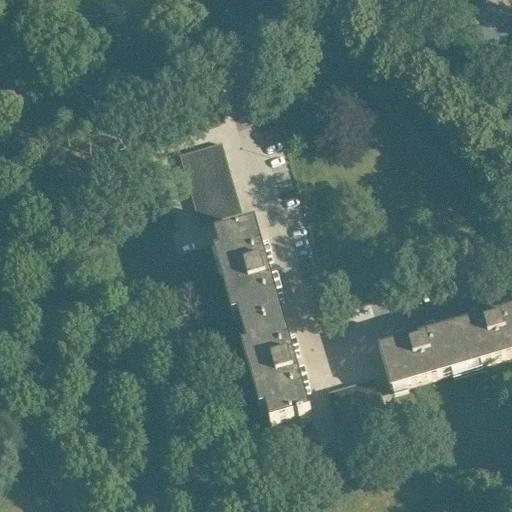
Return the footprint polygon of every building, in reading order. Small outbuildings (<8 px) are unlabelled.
[(67,0),(61,7),(103,51),(113,41),(112,33),(119,39),(118,50),(130,60),(168,16),(156,5),(149,0),(67,0)] [(480,19),(461,36),(484,62),(511,36),(511,27),(493,7),(481,17),(478,13),(476,15),(480,19)] [(448,13),(439,18),(448,37),(457,32),(448,13)] [(365,151),(447,227),(476,195),(394,120),(365,151)] [(222,146),(199,153),(202,162),(225,155),(222,146)] [(180,158),(183,168),(202,162),(199,153),(180,158)] [(225,155),(202,162),(205,172),(227,165),(225,155)] [(183,168),(186,178),(205,172),(202,162),(183,168)] [(227,165),(205,172),(208,182),(230,175),(227,165)] [(92,166),(68,191),(79,202),(103,177),(92,166)] [(186,178),(188,188),(208,182),(205,172),(186,178)] [(230,175),(208,182),(211,192),(233,185),(230,175)] [(188,188),(191,198),(211,192),(208,182),(188,188)] [(233,185),(211,192),(214,202),(236,196),(233,185)] [(191,198),(194,209),(214,202),(211,192),(191,198)] [(236,196),(214,202),(218,212),(239,206),(236,196)] [(194,209),(197,219),(218,212),(214,202),(194,209)] [(239,206),(218,212),(221,223),(242,216),(239,206)] [(200,229),(221,223),(218,212),(197,219),(200,229)] [(258,233),(217,244),(226,274),(220,276),(231,313),(236,311),(245,340),(285,328),(258,233)] [(482,256),(476,251),(471,257),(477,262),(482,256)] [(511,313),(455,330),(467,373),(511,360),(511,313)] [(313,423),(285,328),(245,340),(253,368),(248,370),(258,407),(264,405),(272,435),(300,427),(301,429),(306,428),(306,425),(313,423)] [(379,352),(392,395),(467,373),(455,330),(379,352)] [(377,381),(366,384),(372,405),(383,402),(377,381)] [(366,384),(356,387),(362,408),(372,405),(366,384)] [(356,387),(346,390),(352,411),(362,408),(356,387)] [(346,390),(336,393),(342,414),(352,411),(346,390)] [(326,396),(332,417),(342,414),(336,393),(326,396)] [(389,423),(383,402),(372,405),(379,426),(389,423)] [(379,426),(372,405),(362,408),(368,429),(379,426)] [(368,429),(362,408),(352,411),(358,432),(368,429)] [(358,432),(352,411),(342,414),(348,435),(358,432)] [(348,435),(342,414),(332,417),(338,438),(348,435)]
